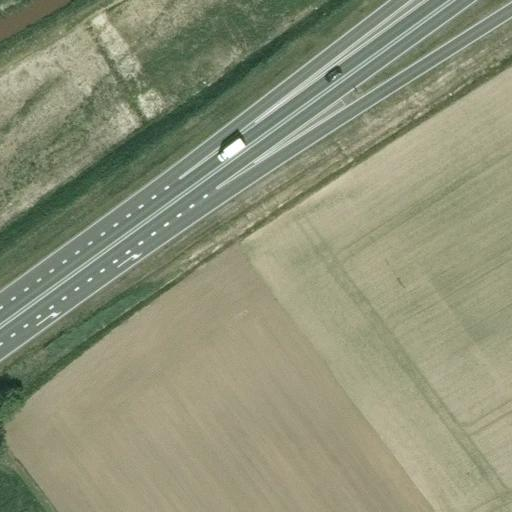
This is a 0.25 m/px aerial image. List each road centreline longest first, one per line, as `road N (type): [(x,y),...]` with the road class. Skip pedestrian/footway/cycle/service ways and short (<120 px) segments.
road 1 (trunk): [(198,182),(371,99),(511,9)]
road 2 (trunk): [(198,182),(452,0)]
road 3 (trunk): [(401,0),(198,182)]
road 4 (trunk): [(0,326),(198,182)]
